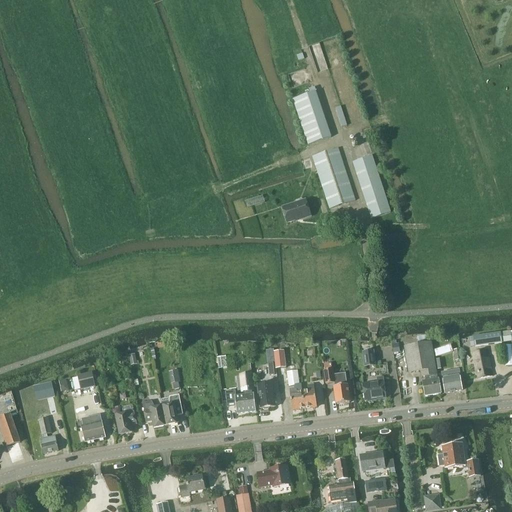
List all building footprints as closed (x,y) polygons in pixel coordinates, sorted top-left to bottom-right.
[(293,100),(308,145),(331,138),(316,93),(293,100)] [(341,107),(336,109),(342,127),(347,126),(341,107)] [(330,210),(345,204),(355,201),(338,149),(313,158),(330,210)] [(371,219),(391,213),(372,157),(353,163),(371,219)] [(288,223),(310,216),(305,200),(283,208),(288,223)] [(500,333),(474,337),(475,348),(502,343),(500,333)] [(396,341),(392,341),(394,353),(401,352),(399,344),(397,344),(396,341)] [(437,380),(431,343),(404,347),(409,374),(420,372),(422,378),(425,378),(425,382),(423,382),(425,398),(441,395),(438,380),(437,380)] [(363,352),(362,352),(364,368),(377,366),(375,351),(374,351),(373,344),(362,346),(363,352)] [(450,346),(436,352),(438,356),(452,351),(450,346)] [(487,350),(472,354),(478,379),(493,377),(487,350)] [(135,355),(129,356),(131,366),(137,365),(135,355)] [(333,376),(332,370),(325,371),(327,385),(334,384),(335,387),(335,388),(337,405),(349,403),(345,374),(333,376)] [(459,370),(442,373),(445,394),(462,391),(459,370)] [(178,371),(169,373),(171,381),(179,380),(178,371)] [(298,371),(287,372),(289,387),(296,386),(296,385),(300,385),(298,371)] [(93,374),(78,376),(81,390),(96,388),(93,374)] [(254,391),(252,374),(240,376),(242,393),(254,391)] [(365,402),(385,399),(383,378),(377,379),(377,383),(363,384),(365,402)] [(269,410),(270,408),(275,408),(272,384),(259,385),(261,409),(263,409),(265,410),(269,410)] [(297,389),(290,390),(292,411),(305,409),(303,392),(302,392),(301,385),(300,385),(296,385),(296,386),(297,389)] [(309,391),(303,392),(305,409),(317,408),(314,385),(309,386),(309,391)] [(235,391),(226,393),(227,405),(236,404),(238,414),(256,411),(254,394),(235,396),(235,391)] [(170,398),(161,400),(162,403),(162,406),(167,426),(179,424),(178,417),(183,415),(179,396),(170,398)] [(152,402),(144,404),(148,423),(153,421),(154,429),(167,426),(162,406),(155,408),(152,402)] [(137,425),(133,406),(124,408),(123,414),(115,416),(119,436),(132,433),(131,426),(137,425)] [(0,428),(7,447),(20,443),(10,415),(0,418),(0,428)] [(86,443),(105,439),(100,416),(82,420),(84,427),(82,427),(86,443)] [(48,438),(47,435),(52,434),(49,419),(39,420),(42,436),(43,439),(41,440),(44,455),(59,452),(55,436),(48,438)] [(443,455),(438,456),(440,467),(445,466),(445,469),(463,467),(463,470),(468,469),(470,478),(481,476),(478,462),(465,464),(462,446),(442,449),(443,455)] [(363,473),(385,470),(382,453),(361,456),(363,473)] [(332,507),(326,508),(326,511),(359,511),(359,504),(357,504),(353,484),(351,484),(350,479),(349,479),(345,461),(335,463),(338,481),(339,486),(328,487),(331,504),(332,507)] [(273,489),(290,486),(287,467),(270,470),(270,472),(258,474),(261,489),(273,487),(273,489)] [(182,499),(190,497),(190,494),(206,491),(203,476),(186,479),(187,486),(180,487),(182,499)] [(382,479),(371,481),(373,492),(383,491),(382,479)] [(247,486),(239,487),(240,495),(248,494),(247,486)] [(427,511),(441,510),(439,496),(425,498),(427,511)] [(231,511),(230,499),(217,501),(219,511),(231,511)] [(396,511),(394,501),(377,504),(376,503),(369,504),(369,511),(396,511)] [(170,511),(168,502),(157,505),(158,511),(170,511)]
